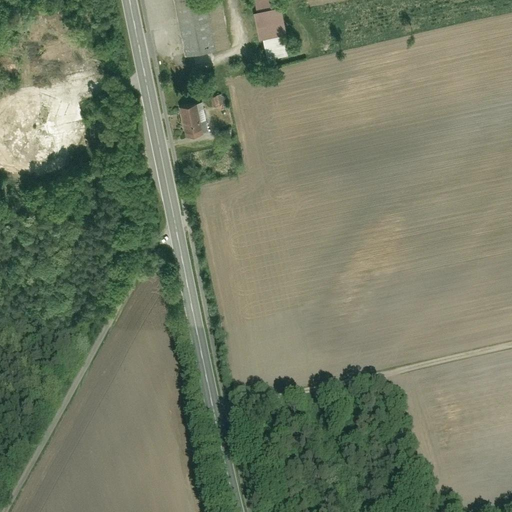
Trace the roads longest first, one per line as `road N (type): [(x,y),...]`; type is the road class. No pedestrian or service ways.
road 1 (primary): [(236,511),(128,0)]
road 2 (track): [(177,235),(145,253),(4,511)]
road 3 (track): [(211,402),(511,347)]
